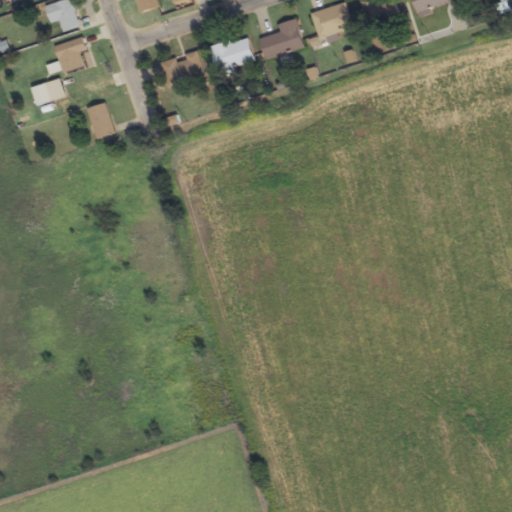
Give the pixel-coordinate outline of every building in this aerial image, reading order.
[(81,27),(71,0),(66,0),(46,7),(51,24),(60,21),(64,33),(81,27)] [(136,0),(142,14),(160,8),(157,0),(136,0)] [(360,0),(369,26),(400,17),(394,0),(360,0)] [(451,5),(449,0),(412,0),(417,14),(451,5)] [(312,14),(320,40),(355,29),(347,3),(312,14)] [(305,49),(298,20),(280,24),(282,33),(262,38),(267,59),(305,49)] [(86,68),(82,53),(89,51),(84,38),(55,47),(64,75),(86,68)] [(256,61),(249,38),(218,47),(226,71),(256,61)] [(202,53),(162,63),(168,87),(208,78),(202,53)] [(33,89),(39,106),(52,101),(46,84),(33,89)] [(87,110),(98,140),(117,133),(106,103),(87,110)]
